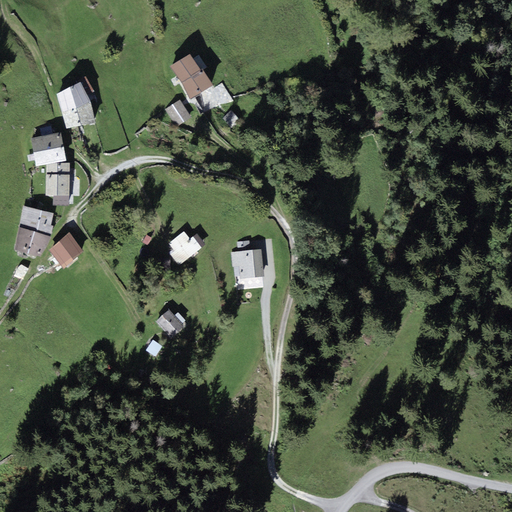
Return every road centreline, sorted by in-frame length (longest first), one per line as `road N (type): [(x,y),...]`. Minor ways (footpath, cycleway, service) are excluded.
road 1 (track): [(341,509),(290,490),(272,468),(280,341),(300,252),(279,217),(245,181),(152,157),(110,172),(73,215)]
road 2 (unclassified): [(511,486),(392,468),(340,511)]
